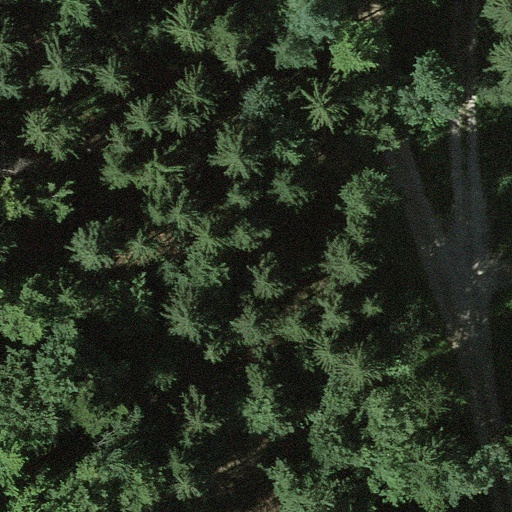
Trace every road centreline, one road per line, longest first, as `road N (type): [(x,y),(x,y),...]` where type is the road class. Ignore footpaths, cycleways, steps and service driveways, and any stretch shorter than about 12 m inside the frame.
road 1 (track): [(509,0),(497,276),(508,511)]
road 2 (track): [(497,276),(430,173),(382,0)]
